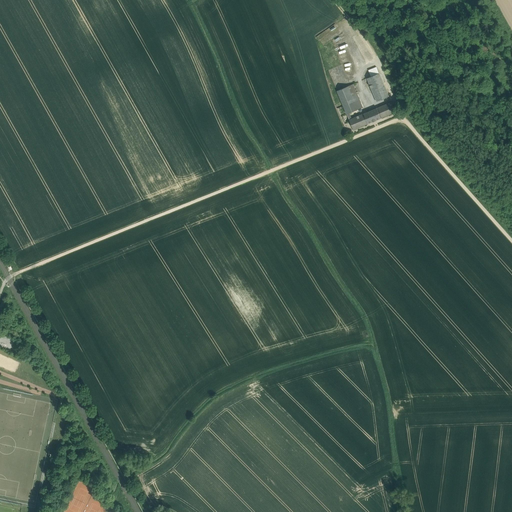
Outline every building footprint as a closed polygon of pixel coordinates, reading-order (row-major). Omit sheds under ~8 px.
[(335,24),(316,37),(323,47),(342,34),(335,24)] [(347,61),(341,46),(336,49),(342,63),(347,61)] [(371,77),(379,73),(376,67),(368,70),(371,77)] [(371,77),(367,78),(376,101),(389,96),(379,73),(371,77)] [(362,107),(353,84),(337,90),(346,113),(349,112),(362,107)] [(391,102),(377,108),(381,118),(395,112),(391,102)] [(377,108),(363,113),(367,123),(381,118),(377,108)] [(351,118),(349,119),(353,129),(367,123),(363,113),(351,118)]
